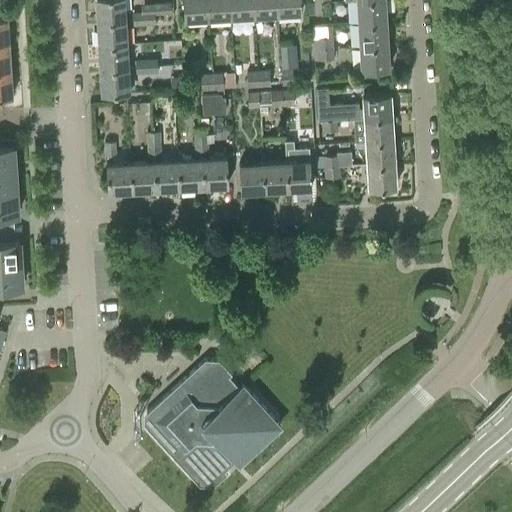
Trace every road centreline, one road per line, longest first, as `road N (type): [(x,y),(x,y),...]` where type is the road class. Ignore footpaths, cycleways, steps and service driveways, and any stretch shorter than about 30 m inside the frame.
road 1 (residential): [(418,0),(422,211),(332,220),(80,212)]
road 2 (tertiary): [(300,511),(453,365),(489,318),(509,261)]
road 3 (tertiary): [(509,261),(475,0)]
road 4 (residential): [(80,212),(88,374),(63,422)]
road 5 (secondary): [(411,511),(511,419)]
road 6 (residential): [(74,122),(66,0)]
